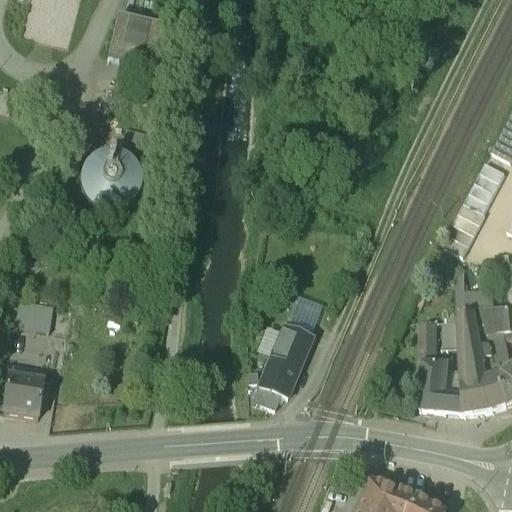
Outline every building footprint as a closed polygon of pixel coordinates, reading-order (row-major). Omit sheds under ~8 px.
[(80,0),(29,0),(19,41),(67,53),(80,0)] [(167,34),(115,21),(105,62),(156,75),(167,34)] [(511,124),(494,159),(511,168),(511,165),(511,124)] [(136,200),(138,189),(136,178),(130,168),(120,162),(109,160),(98,162),(88,169),(82,178),(80,190),(82,201),(89,210),(98,216),(109,218),(121,216),(130,210),(136,200)] [(464,212),(484,222),(505,181),(485,171),(464,212)] [(462,264),(484,222),(464,212),(443,254),(462,264)] [(463,291),(463,278),(458,278),(459,274),(438,269),(434,286),(456,291),(463,291)] [(463,291),(456,291),(457,322),(465,322),(464,291),(463,291)] [(51,313),(9,306),(4,332),(47,339),(51,313)] [(490,315),(474,317),(475,321),(465,322),(457,322),(457,323),(457,329),(458,348),(458,355),(462,405),(463,421),(487,418),(505,412),(501,381),(503,379),(499,366),(505,367),(505,366),(507,366),(508,363),(503,337),(510,337),(509,323),(507,313),(493,314),(489,314),(490,315)] [(319,327),(310,324),(308,329),(316,332),(319,327)] [(306,337),(285,328),(283,335),(280,343),(275,355),(271,365),(298,376),(311,346),(303,343),(306,337)] [(437,329),(417,328),(416,359),(436,359),(437,329)] [(446,329),(447,356),(458,355),(458,348),(457,329),(446,329)] [(280,343),(267,337),(262,350),(275,355),(280,343)] [(298,376),(271,365),(252,410),(273,418),(278,403),(286,406),(298,376)] [(447,370),(423,368),(419,417),(421,417),(441,418),(441,419),(443,419),(463,421),(462,405),(444,403),(447,370)] [(27,375),(11,372),(9,383),(8,383),(2,420),(37,425),(42,388),(25,386),(27,375)] [(511,372),(503,379),(501,381),(505,412),(511,409),(511,372)] [(44,378),(27,375),(25,386),(42,388),(44,378)] [(255,380),(247,380),(248,390),(256,390),(255,380)] [(429,511),(417,506),(369,489),(359,511),(429,511)]
